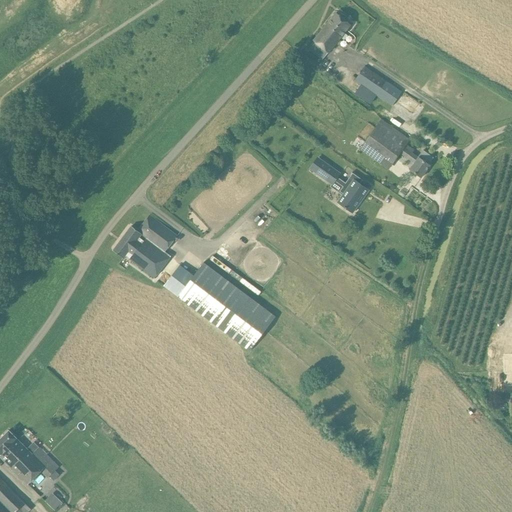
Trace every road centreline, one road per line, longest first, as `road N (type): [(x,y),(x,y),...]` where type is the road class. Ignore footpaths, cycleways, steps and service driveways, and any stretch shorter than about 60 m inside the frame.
road 1 (unclassified): [(0,388),(136,193),(312,0)]
road 2 (track): [(369,511),(439,219)]
road 3 (unclassified): [(439,219),(464,155),(511,125)]
